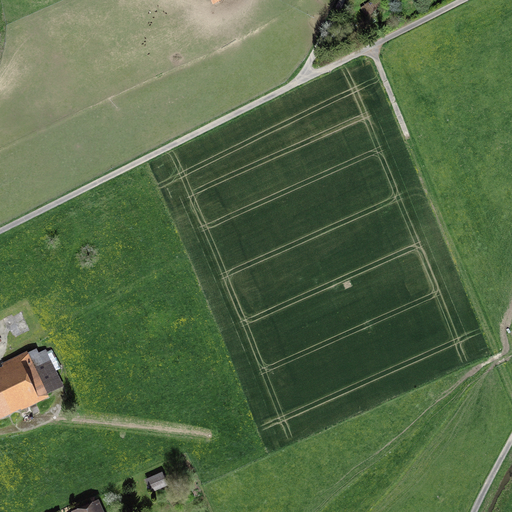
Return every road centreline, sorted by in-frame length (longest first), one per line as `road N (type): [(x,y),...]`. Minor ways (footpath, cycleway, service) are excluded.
road 1 (track): [(0,231),(467,0)]
road 2 (track): [(511,391),(372,49)]
